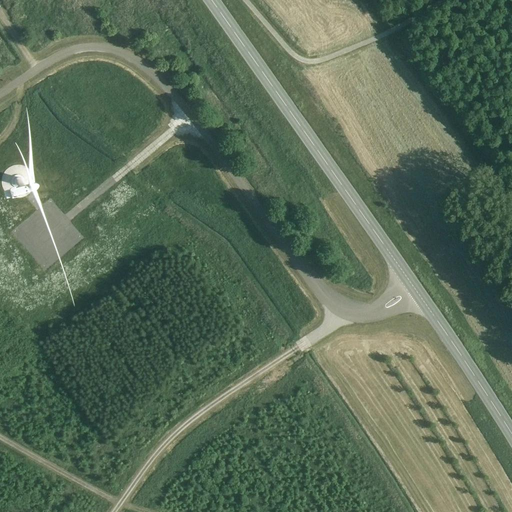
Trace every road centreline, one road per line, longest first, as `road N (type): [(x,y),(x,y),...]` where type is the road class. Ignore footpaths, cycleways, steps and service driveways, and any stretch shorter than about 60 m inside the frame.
road 1 (tertiary): [(511,438),(210,0)]
road 2 (track): [(341,315),(168,437),(112,511)]
